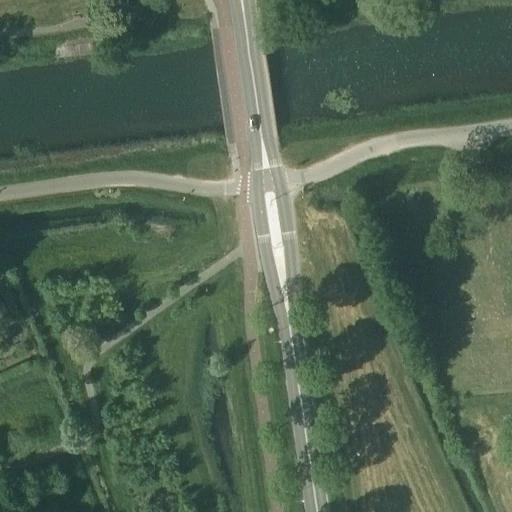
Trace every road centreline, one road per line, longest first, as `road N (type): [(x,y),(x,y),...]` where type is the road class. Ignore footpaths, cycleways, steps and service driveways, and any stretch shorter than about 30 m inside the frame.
road 1 (unclassified): [(0,193),(132,176),(239,190),(266,183)]
road 2 (unclassified): [(266,183),(321,174),(396,140),(511,126)]
road 3 (tertiary): [(317,511),(280,271)]
road 4 (tertiary): [(266,183),(239,0)]
